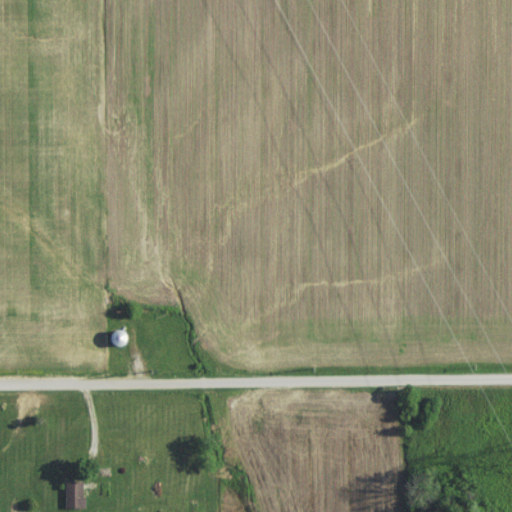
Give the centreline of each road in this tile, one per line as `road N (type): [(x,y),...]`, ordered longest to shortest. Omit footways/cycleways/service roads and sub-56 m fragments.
road 1 (residential): [(0,383),(511,377)]
road 2 (residential): [(451,378),(444,510)]
